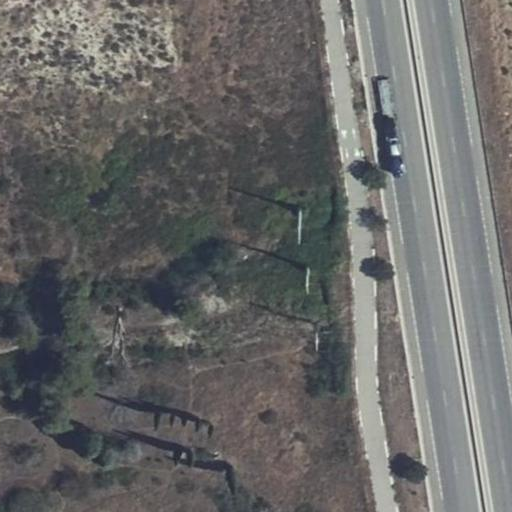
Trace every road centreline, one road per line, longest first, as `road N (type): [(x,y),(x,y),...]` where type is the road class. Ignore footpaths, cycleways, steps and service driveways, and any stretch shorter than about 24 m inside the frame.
road 1 (trunk): [(511,511),(431,0)]
road 2 (trunk): [(386,0),(463,511)]
